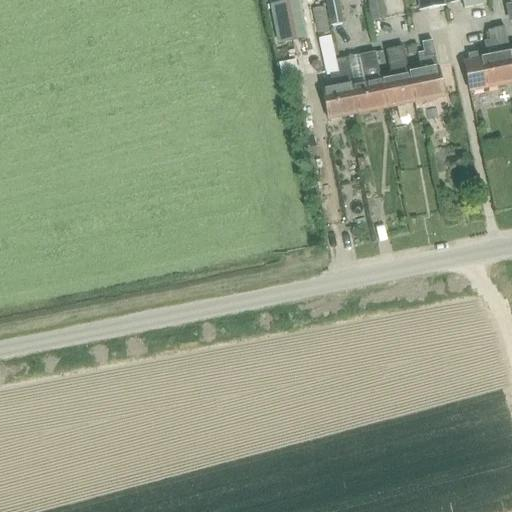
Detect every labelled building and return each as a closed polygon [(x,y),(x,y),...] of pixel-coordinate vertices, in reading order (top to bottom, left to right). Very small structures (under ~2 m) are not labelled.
[(323,0),(328,24),(341,22),(336,0),(323,0)] [(364,0),(369,21),(382,18),(377,0),(364,0)] [(443,7),(441,0),(420,0),(423,11),(443,7)] [(511,81),(511,77),(507,51),(502,26),(491,28),(496,53),(478,57),(461,60),(467,90),(484,87),(511,81)] [(405,71),(412,101),(441,96),(429,39),(419,41),(422,55),(416,57),(418,68),(406,71),(405,71)] [(405,71),(406,71),(400,45),(390,47),(395,73),(379,76),(374,53),(373,53),(383,107),(412,101),(405,71)] [(355,113),(383,107),(373,53),(358,56),(363,79),(349,82),(355,113)] [(355,113),(349,82),(344,56),(333,58),(336,71),(327,73),(329,86),(319,88),(325,119),(355,113)]
